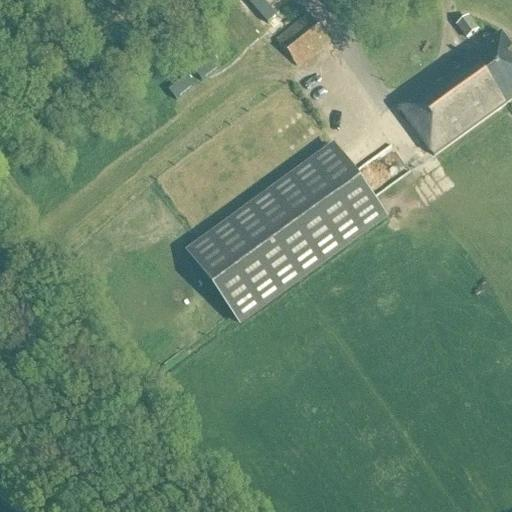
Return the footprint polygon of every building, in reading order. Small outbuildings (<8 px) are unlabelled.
[(243,0),(268,27),(277,18),(270,10),(260,0),(243,0)] [(298,70),(331,45),(309,17),(276,42),(298,70)] [(468,39),(476,33),(478,32),(468,18),(458,27),(468,39)] [(511,102),(511,45),(505,36),(475,56),(472,51),(396,103),(434,158),(511,102)] [(241,331),(389,222),(334,147),(186,255),(241,331)]
